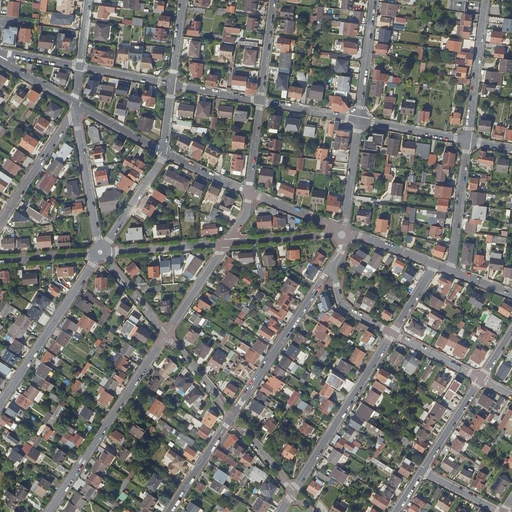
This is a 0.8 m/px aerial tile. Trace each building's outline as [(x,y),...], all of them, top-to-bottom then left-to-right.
[(41,0),(41,3),(34,2),(33,7),(40,8),(40,11),(47,11),(47,0),(41,0)] [(72,0),(68,0),(61,0),(60,14),(71,15),(73,1),(72,0)] [(137,0),(123,0),(122,9),(139,11),(140,4),(137,4),(137,0)] [(257,0),(256,0),(245,0),(244,10),(256,11),(257,0)] [(353,0),(342,0),(341,9),(352,10),(353,0)] [(451,0),(450,11),(461,12),(464,13),(465,0),(451,0)] [(10,16),(18,17),(19,2),(8,1),(6,16),(10,16)] [(152,13),(162,14),(163,10),(163,2),(154,1),(152,13)] [(380,15),(395,17),(396,4),(382,2),(380,15)] [(114,8),(100,6),(98,17),(106,18),(107,12),(114,13),(114,8)] [(284,20),(291,20),(292,16),(293,8),(288,7),(288,9),(281,9),(280,14),(285,15),(284,20)] [(458,25),(470,26),(471,15),(471,14),(464,13),(461,12),(461,14),(465,14),(464,22),(455,21),(455,25),(458,25)] [(159,16),(158,26),(168,27),(169,18),(159,16)] [(389,18),(380,17),(379,26),(388,27),(389,18)] [(244,29),(257,30),(258,19),(246,18),(244,19),(243,26),(244,27),(244,29)] [(511,18),(504,18),(502,31),(511,32),(511,18)] [(284,20),(281,19),(280,32),(292,34),(294,21),(291,20),(284,20)] [(348,22),(344,22),(343,34),(356,36),(356,32),(357,32),(357,27),(357,23),(354,23),(354,20),(348,20),(348,22)] [(187,35),(198,36),(200,22),(192,21),(192,25),(188,25),(187,35)] [(108,26),(96,24),(94,39),(106,41),(108,26)] [(462,36),(468,37),(470,26),(458,25),(457,32),(463,33),(462,36)] [(4,44),(15,45),(16,35),(17,35),(18,28),(18,27),(9,26),(9,29),(4,28),(3,41),(4,44)] [(239,29),(228,27),(224,27),(223,35),(222,42),(234,43),(234,38),(225,37),(226,32),(239,34),(239,29)] [(17,35),(17,37),(19,38),(19,41),(28,42),(30,30),(18,28),(17,35)] [(164,42),(166,30),(155,28),(154,40),(164,42)] [(386,28),(381,28),(379,41),(388,42),(388,39),(389,39),(391,30),(386,29),(386,28)] [(70,39),(64,38),(65,34),(57,32),(55,48),(68,49),(70,39)] [(491,42),(501,43),(503,33),(492,32),(491,42)] [(37,47),(51,49),(53,37),(39,35),(37,47)] [(282,52),(288,53),(289,45),(293,45),(294,41),(277,39),(276,48),(281,48),(280,52),(282,52)] [(379,41),(378,40),(376,52),(386,54),(388,42),(379,41)] [(446,49),(452,50),(458,51),(459,51),(461,41),(448,40),(446,49)] [(200,42),(191,41),(189,55),(198,57),(200,42)] [(343,52),(356,54),(357,43),(345,42),(343,52)] [(505,45),(496,44),(494,56),(503,57),(505,45)] [(129,45),(129,48),(128,60),(132,60),(132,61),(133,62),(134,62),(135,62),(136,62),(137,61),(141,61),(141,58),(143,46),(129,45)] [(231,58),(233,46),(225,45),(225,47),(220,46),(218,61),(223,62),(225,59),(225,57),(231,58)] [(128,60),(129,48),(118,47),(117,59),(128,60)] [(153,57),(161,58),(163,50),(154,49),(153,57)] [(113,65),(114,54),(95,50),(93,61),(113,65)] [(256,51),(246,50),(244,63),(254,65),(256,51)] [(288,53),(282,52),(280,60),(279,67),(289,69),(291,53),(288,53)] [(471,65),(473,53),(458,52),(458,53),(457,56),(466,57),(465,62),(456,61),(456,64),(465,65),(465,64),(471,65)] [(150,59),(141,58),(141,61),(140,67),(148,68),(152,68),(150,59)] [(346,72),(347,60),(336,58),(335,71),(346,72)] [(511,59),(501,58),(499,71),(501,72),(511,72),(511,59)] [(192,76),(201,77),(203,64),(190,62),(189,69),(192,70),(191,72),(192,72),(192,76)] [(466,68),(457,66),(456,76),(465,77),(466,68)] [(289,69),(279,67),(278,67),(276,89),(287,90),(289,69)] [(373,79),(378,80),(378,79),(383,80),(384,75),(379,75),(380,70),(374,69),(373,79)] [(495,71),(486,70),(485,83),(495,85),(500,85),(501,77),(500,77),(501,72),(499,71),(497,71),(495,71)] [(51,82),(64,85),(67,75),(58,73),(57,75),(53,74),(51,82)] [(206,85),(215,87),(215,83),(217,84),(218,83),(219,80),(218,79),(216,79),(216,75),(206,74),(206,76),(207,76),(206,85)] [(231,84),(246,85),(247,77),(232,75),(231,84)] [(348,87),(349,76),(339,75),(337,90),(348,91),(349,87),(348,87)] [(378,80),(373,79),(371,95),(380,96),(382,81),(378,80)] [(100,91),(101,86),(102,84),(88,81),(87,84),(86,84),(84,93),(89,94),(89,95),(93,97),(95,88),(97,88),(96,90),(100,91)] [(256,91),(257,84),(247,83),(246,93),(252,94),(256,91)] [(322,100),(323,88),(323,87),(310,84),(310,88),(307,87),(306,97),(322,100)] [(487,89),(497,91),(498,86),(483,84),(482,93),(486,93),(487,89)] [(116,93),(126,95),(128,87),(117,85),(116,93)] [(100,91),(99,100),(111,102),(113,91),(112,91),(113,88),(101,86),(100,91)] [(288,96),(300,98),(302,88),(290,86),(288,96)] [(17,101),(22,104),(28,94),(24,92),(20,90),(14,98),(18,100),(17,101)] [(42,95),(33,90),(28,98),(31,100),(28,106),(34,109),(42,95)] [(148,91),(143,90),(141,97),(140,105),(153,107),(154,98),(151,97),(151,94),(148,94),(148,91)] [(140,105),(141,97),(137,96),(138,95),(133,94),(133,96),(129,95),(127,105),(127,106),(139,108),(140,105)] [(344,112),(349,108),(344,102),(343,103),(340,100),(341,98),(339,98),(339,96),(330,95),(328,106),(332,106),(331,109),(344,112)] [(401,101),(400,113),(405,113),(405,112),(413,113),(415,103),(401,101)] [(211,103),(199,102),(197,116),(209,118),(211,103)] [(384,102),(382,113),(390,114),(391,103),(384,102)] [(53,103),(50,108),(51,109),(48,114),(55,119),(62,109),(53,103)] [(127,106),(127,105),(117,103),(115,113),(118,113),(121,114),(121,115),(125,116),(127,106)] [(193,117),(194,106),(179,104),(177,115),(193,117)] [(231,118),(233,107),(218,106),(217,116),(231,118)] [(460,113),(460,108),(455,107),(454,112),(453,112),(453,116),(452,116),(451,122),(459,123),(460,113)] [(234,120),(246,122),(247,112),(236,111),(234,120)] [(423,121),(427,121),(429,112),(421,111),(419,120),(420,120),(420,121),(420,122),(423,122),(423,121)] [(280,116),(270,114),(268,126),(278,128),(280,116)] [(140,117),(138,130),(150,132),(151,128),(149,128),(150,119),(140,117)] [(35,128),(43,133),(50,123),(42,118),(35,128)] [(285,128),(298,130),(299,119),(287,118),(285,128)] [(491,119),(480,118),(478,130),(490,131),(491,119)] [(189,126),(192,126),(192,121),(178,120),(177,124),(186,125),(186,130),(188,130),(189,126)] [(339,121),(334,121),(334,124),(333,131),(337,131),(335,143),(333,142),(333,141),(332,140),(331,148),(346,150),(349,133),(337,131),(339,121)] [(303,127),(302,134),(313,136),(315,124),(306,123),(305,126),(304,128),(303,127)] [(495,135),(494,136),(505,138),(506,127),(504,127),(504,126),(496,125),(496,129),(493,128),(492,134),(495,135)] [(93,138),(94,146),(101,145),(99,130),(94,126),(89,127),(91,138),(93,138)] [(366,138),(365,147),(377,149),(377,146),(379,146),(379,144),(382,145),(383,135),(375,133),(374,137),(371,136),(369,137),(369,139),(366,138)] [(21,145),(33,153),(39,143),(28,135),(21,145)] [(189,146),(192,140),(181,135),(176,144),(187,150),(189,146)] [(234,136),(232,148),(237,148),(237,147),(244,148),(245,137),(234,136)] [(387,149),(386,152),(397,154),(399,140),(396,139),(396,137),(394,136),(393,139),(389,138),(387,146),(387,148),(387,149)] [(281,139),(270,137),(269,142),(271,142),(270,148),(280,150),(281,139)] [(120,151),(125,143),(116,138),(112,147),(120,151)] [(199,143),(192,140),(189,146),(196,149),(194,152),(193,151),(191,155),(199,159),(201,155),(205,146),(199,143)] [(415,149),(416,143),(402,141),(401,152),(410,153),(415,154),(415,151),(415,149)] [(429,154),(430,144),(416,142),(416,143),(415,149),(415,151),(420,152),(420,156),(428,157),(429,154)] [(58,156),(56,159),(63,164),(67,157),(66,157),(71,149),(72,150),(73,149),(65,144),(65,145),(58,156)] [(132,161),(141,147),(137,145),(125,162),(124,162),(128,165),(142,173),(145,169),(143,168),(145,164),(139,160),(137,163),(136,162),(135,163),(132,161)] [(208,146),(203,155),(210,159),(211,161),(215,162),(216,162),(217,162),(221,153),(208,146)] [(95,163),(105,161),(103,151),(105,151),(104,147),(102,147),(102,148),(93,150),(95,163)] [(315,159),(318,159),(318,156),(325,157),(325,153),(327,154),(327,149),(318,148),(317,155),(315,155),(315,159)] [(26,160),(29,157),(18,150),(12,159),(21,165),(25,159),(26,160)] [(442,164),(449,164),(453,165),(454,152),(444,150),(442,164)] [(493,164),(494,157),(489,156),(489,157),(485,156),(486,151),(481,150),(479,160),(488,162),(488,163),(493,164)] [(373,153),(363,151),(362,166),(372,167),(373,153)] [(280,153),(268,152),(268,156),(269,157),(268,163),(279,164),(280,153)] [(428,162),(435,163),(436,155),(429,154),(428,157),(428,162)] [(244,159),(233,157),(230,169),(241,172),(244,159)] [(496,168),(508,170),(509,160),(498,158),(496,168)] [(20,166),(14,162),(9,159),(4,168),(15,175),(21,167),(20,166)] [(49,168),(47,172),(48,173),(56,178),(65,165),(64,164),(63,164),(56,159),(50,169),(49,168)] [(332,161),(329,161),(324,160),(322,160),(321,159),(319,171),(329,172),(330,166),(331,166),(332,161)] [(391,174),(391,163),(386,163),(385,178),(393,179),(393,174),(391,174)] [(442,164),(438,163),(436,180),(444,181),(445,172),(449,173),(449,164),(442,164)] [(265,186),(271,187),(273,170),(260,168),(259,181),(265,182),(265,186)] [(98,182),(108,180),(107,170),(96,172),(98,182)] [(133,170),(128,178),(135,182),(140,175),(133,170)] [(164,179),(175,184),(179,175),(168,170),(164,179)] [(9,183),(12,179),(1,171),(0,172),(0,180),(0,188),(5,192),(10,183),(9,183)] [(56,178),(48,173),(46,176),(47,177),(46,180),(45,180),(40,188),(49,194),(52,189),(55,191),(57,187),(54,186),(56,182),(58,179),(56,178)] [(123,177),(118,186),(128,192),(135,182),(128,178),(122,174),(121,175),(123,177)] [(190,181),(179,175),(175,184),(186,190),(190,181)] [(372,176),(362,175),(361,186),(366,187),(365,191),(372,191),(373,180),(372,180),(372,176)] [(206,186),(194,180),(193,184),(190,190),(196,193),(195,195),(201,198),(206,186)] [(77,181),(67,183),(70,198),(80,196),(77,181)] [(402,183),(392,182),(388,181),(387,194),(401,195),(402,183)] [(304,195),(308,195),(310,184),(298,182),(296,194),(301,195),(301,194),(304,194),(304,195)] [(293,197),(294,189),(281,183),(278,191),(293,197)] [(451,186),(435,184),(433,196),(450,198),(451,186)] [(221,189),(211,185),(206,197),(215,201),(221,189)] [(117,190),(105,192),(105,194),(103,194),(103,198),(101,198),(103,212),(107,211),(107,207),(116,205),(123,194),(117,190)] [(312,190),(311,201),(323,203),(325,192),(312,190)] [(488,192),(471,190),(470,194),(475,195),(473,204),(474,204),(486,206),(488,192)] [(235,199),(226,195),(221,207),(230,210),(232,204),(233,204),(235,199)] [(328,195),(326,205),(326,209),(338,211),(339,202),(333,201),(334,195),(328,195)] [(42,207),(38,212),(46,217),(52,221),(52,219),(47,215),(47,214),(46,214),(48,211),(47,211),(51,204),(53,205),(54,203),(53,202),(48,199),(46,201),(43,199),(39,204),(42,207)] [(438,204),(438,208),(437,209),(447,210),(448,200),(439,199),(438,204)] [(157,208),(149,202),(143,211),(151,216),(157,208)] [(71,204),(63,206),(65,214),(83,211),(82,206),(72,208),(71,204)] [(481,219),(484,220),(486,206),(474,204),(473,218),(481,219)] [(195,221),(196,211),(182,207),(179,206),(179,212),(184,212),(184,216),(185,216),(185,220),(195,221)] [(44,220),(46,217),(38,212),(30,207),(25,214),(30,217),(31,216),(40,222),(43,219),(44,220)] [(410,213),(410,215),(413,215),(418,216),(419,208),(411,207),(410,213)] [(215,208),(212,216),(216,217),(220,209),(215,208)] [(431,224),(435,225),(437,210),(432,209),(430,219),(428,219),(427,223),(431,224)] [(362,222),(369,223),(371,212),(358,210),(357,219),(362,220),(362,222)] [(435,225),(443,226),(445,211),(437,210),(435,225)] [(258,228),(273,226),(272,217),(272,216),(257,217),(258,228)] [(275,217),(272,217),(273,226),(273,228),(286,227),(285,219),(280,219),(280,218),(275,218),(275,217)] [(388,220),(378,218),(377,230),(386,231),(388,220)] [(466,231),(475,232),(476,223),(481,223),(481,219),(473,218),(471,218),(470,222),(467,222),(466,231)] [(203,234),(211,234),(211,225),(211,223),(209,223),(209,225),(205,225),(205,229),(202,229),(203,234)] [(171,235),(170,224),(159,225),(153,225),(155,239),(158,239),(158,236),(166,236),(171,235)] [(435,225),(431,224),(429,235),(440,237),(441,230),(442,230),(443,226),(435,225)] [(127,234),(128,239),(143,238),(142,228),(129,229),(130,234),(127,234)] [(5,249),(15,248),(15,240),(15,238),(4,239),(5,249)] [(54,247),(54,238),(37,239),(37,248),(54,247)] [(62,241),(60,241),(59,241),(59,238),(55,238),(56,246),(70,245),(70,240),(62,241)] [(29,239),(15,240),(15,248),(29,247),(29,239)] [(446,244),(437,241),(433,253),(441,256),(446,244)] [(462,262),(471,263),(473,243),(464,242),(462,262)] [(368,255),(359,249),(356,254),(359,255),(358,256),(354,254),(349,261),(354,264),(352,268),(362,274),(364,271),(365,269),(366,267),(360,264),(362,259),(364,260),(368,255)] [(299,250),(286,251),(287,259),(300,258),(299,250)] [(240,252),(233,253),(234,258),(236,258),(236,259),(242,259),(242,262),(254,261),(253,253),(240,254),(240,252)] [(263,253),(264,257),(265,257),(265,262),(275,261),(275,257),(273,257),(273,252),(263,253)] [(322,257),(324,255),(318,252),(313,261),(320,266),(325,259),(322,257)] [(383,257),(375,252),(368,264),(366,267),(365,269),(364,271),(366,272),(367,272),(369,269),(371,271),(374,272),(375,272),(376,270),(381,263),(380,262),(383,257)] [(474,268),(486,269),(487,264),(483,264),(484,254),(476,253),(474,268)] [(190,263),(187,261),(185,268),(194,274),(203,261),(194,255),(191,260),(192,261),(190,263)] [(490,256),(489,267),(497,268),(497,267),(503,267),(503,266),(504,258),(490,256)] [(233,260),(229,257),(223,266),(227,269),(230,272),(234,266),(231,263),(233,260)] [(399,273),(400,274),(403,269),(405,265),(397,260),(394,264),(400,267),(398,270),(400,272),(399,273)] [(127,269),(133,276),(140,270),(134,262),(127,269)] [(71,275),(74,274),(73,267),(58,269),(58,277),(71,276),(71,275)] [(150,277),(160,277),(159,267),(150,268),(150,277)] [(403,277),(411,282),(417,273),(409,267),(403,277)] [(352,274),(359,279),(361,275),(358,272),(354,270),(352,274)] [(5,271),(1,272),(1,278),(4,278),(4,282),(10,281),(9,272),(5,272),(5,271)] [(226,278),(223,282),(232,288),(239,278),(230,272),(226,277),(226,278)] [(37,273),(22,274),(23,285),(37,283),(37,273)] [(440,277),(438,282),(444,285),(441,292),(446,295),(452,283),(440,277)] [(107,278),(96,278),(96,288),(100,288),(101,291),(105,291),(105,288),(107,288),(107,278)] [(288,279),(280,290),(284,292),(291,297),(294,291),(293,290),(297,284),(288,279)] [(57,296),(61,290),(51,284),(49,287),(54,290),(52,293),(57,296)] [(461,287),(457,284),(454,288),(454,289),(449,298),(452,301),(458,291),(459,291),(461,287)] [(220,286),(216,293),(224,299),(229,291),(220,286)] [(87,291),(84,296),(103,308),(110,313),(111,310),(105,305),(92,296),(93,295),(87,291)] [(254,298),(261,302),(265,296),(259,292),(254,298)] [(284,292),(277,303),(287,310),(294,299),(291,297),(284,292)] [(356,305),(360,308),(364,301),(374,307),(380,297),(370,292),(365,299),(362,297),(360,299),(356,305)] [(486,299),(474,292),(469,301),(476,305),(480,308),(486,299)] [(325,310),(332,308),(326,293),(320,295),(325,310)] [(219,298),(213,294),(208,302),(214,306),(219,298)] [(441,312),(446,304),(445,303),(434,296),(432,299),(435,301),(432,306),(441,312)] [(52,297),(48,303),(53,306),(56,300),(52,297)] [(78,301),(76,304),(88,312),(93,305),(83,298),(80,302),(78,301)] [(206,303),(200,299),(195,308),(200,312),(203,308),(205,310),(207,307),(205,305),(206,303)] [(162,302),(162,310),(165,310),(165,312),(170,311),(170,301),(162,302)] [(131,308),(122,302),(118,310),(127,316),(131,308)] [(238,302),(236,307),(243,310),(245,305),(238,302)] [(511,310),(511,307),(504,302),(498,311),(508,317),(511,310)] [(288,312),(283,309),(280,313),(270,307),(268,311),(279,318),(283,320),(288,312)] [(387,307),(382,314),(384,314),(382,317),(388,320),(389,318),(391,318),(395,312),(387,307)] [(104,313),(100,320),(105,323),(111,313),(110,313),(103,308),(101,311),(104,313)] [(325,313),(319,322),(320,323),(325,325),(330,317),(331,317),(335,312),(332,309),(325,313)] [(437,328),(444,318),(432,310),(429,316),(433,318),(436,320),(433,326),(437,328)] [(198,325),(204,316),(196,311),(191,320),(198,325)] [(330,320),(340,327),(345,319),(335,312),(331,317),(330,320)] [(23,313),(16,324),(26,331),(34,320),(23,313)] [(96,322),(85,314),(78,325),(79,326),(83,329),(89,332),(96,322)] [(492,314),(484,327),(487,329),(489,327),(495,330),(497,327),(499,328),(501,325),(498,323),(500,320),(492,314)] [(135,326),(139,320),(132,315),(121,331),(129,336),(132,338),(133,338),(134,335),(139,328),(135,326)] [(238,317),(235,321),(242,325),(244,321),(241,319),(238,317)] [(264,323),(262,324),(264,325),(268,328),(269,327),(277,332),(280,328),(275,325),(277,322),(271,318),(270,321),(271,321),(268,325),(264,323)] [(70,332),(75,324),(69,319),(63,327),(70,332)] [(421,337),(426,329),(413,321),(408,329),(421,337)] [(459,321),(456,326),(461,329),(464,324),(460,322),(459,321)] [(326,333),(329,328),(328,327),(326,326),(325,325),(320,323),(317,328),(318,329),(314,335),(323,342),(328,334),(326,333)] [(340,331),(348,336),(353,328),(346,323),(340,331)] [(370,332),(372,329),(360,323),(358,325),(370,332)] [(24,334),(26,331),(16,324),(15,324),(8,334),(17,339),(18,340),(23,333),(24,334)] [(264,325),(263,326),(259,333),(270,341),(275,334),(270,331),(271,330),(268,328),(264,325)] [(478,330),(483,333),(481,336),(478,340),(486,345),(489,341),(491,342),(495,334),(487,329),(484,327),(481,325),(478,330)] [(150,334),(140,327),(139,328),(134,335),(141,339),(145,342),(150,334)] [(199,334),(191,329),(186,338),(194,343),(199,334)] [(221,339),(226,332),(222,330),(219,334),(216,331),(214,335),(221,339)] [(65,347),(72,336),(63,331),(56,342),(65,347)] [(373,334),(370,332),(364,341),(371,345),(373,342),(374,343),(376,339),(372,337),(373,334)] [(226,334),(221,343),(225,345),(230,336),(226,334)] [(294,340),(300,344),(304,337),(298,334),(294,340)] [(441,336),(437,344),(438,344),(441,346),(444,348),(446,344),(450,346),(451,345),(455,337),(456,337),(451,334),(448,340),(441,336)] [(327,347),(333,338),(330,335),(327,340),(329,341),(325,346),(321,343),(319,346),(325,350),(327,347)] [(460,339),(455,337),(451,345),(456,347),(453,353),(463,357),(467,349),(458,344),(460,339)] [(17,339),(9,350),(18,356),(25,345),(18,340),(17,339)] [(259,340),(252,349),(257,352),(257,351),(261,354),(267,345),(259,340)] [(61,346),(54,341),(49,350),(55,355),(61,346)] [(128,343),(121,353),(122,354),(128,358),(135,347),(129,343),(128,343)] [(211,348),(202,343),(197,353),(205,358),(211,348)] [(292,345),(287,353),(285,357),(292,362),(293,362),(295,359),(300,362),(306,354),(292,345)] [(235,349),(233,352),(235,353),(237,355),(239,355),(239,356),(243,358),(249,362),(253,365),(260,354),(257,352),(252,349),(248,346),(246,349),(249,351),(245,356),(243,355),(244,354),(235,349)] [(350,360),(358,365),(366,354),(357,348),(350,360)] [(485,351),(482,349),(481,351),(476,348),(469,359),(479,364),(485,354),(483,353),(485,351)] [(8,350),(5,355),(3,358),(13,365),(19,357),(18,356),(9,350),(8,350)] [(48,351),(47,352),(52,355),(52,356),(52,357),(50,360),(53,361),(56,356),(48,351)] [(390,361),(398,366),(404,356),(396,351),(390,361)] [(52,355),(47,352),(41,362),(43,363),(52,369),(54,365),(50,363),(50,361),(49,361),(50,360),(52,357),(52,356),(52,355)] [(216,352),(208,364),(215,368),(214,369),(218,371),(226,359),(216,352)] [(115,364),(126,371),(128,367),(130,365),(129,365),(127,363),(130,359),(128,358),(122,354),(115,364)] [(421,361),(409,354),(402,365),(406,368),(412,371),(414,372),(421,361)] [(239,356),(239,355),(236,360),(237,361),(231,369),(239,374),(242,370),(242,369),(244,365),(246,367),(249,362),(243,358),(239,356)] [(287,370),(292,362),(285,357),(284,357),(279,365),(287,370)] [(162,369),(159,372),(166,378),(167,379),(170,376),(169,375),(178,366),(170,359),(169,358),(167,359),(165,361),(165,363),(166,364),(161,369),(162,369)] [(347,374),(352,366),(342,359),(337,367),(347,374)] [(0,371),(7,376),(12,367),(2,361),(0,364),(0,371)] [(43,363),(36,374),(37,374),(45,379),(52,369),(43,363)] [(497,374),(504,379),(510,369),(503,364),(497,374)] [(422,379),(425,381),(434,367),(430,365),(422,379)] [(278,367),(272,375),(280,380),(286,372),(278,367)] [(376,380),(373,386),(374,387),(382,392),(383,392),(388,385),(388,386),(389,383),(390,384),(394,378),(398,380),(399,378),(396,376),(395,376),(391,373),(390,373),(390,374),(381,369),(376,378),(379,380),(378,382),(376,380)] [(158,371),(147,386),(156,392),(166,378),(159,372),(158,371)] [(120,375),(117,373),(114,378),(122,383),(127,375),(122,372),(120,375)] [(332,373),(326,382),(328,383),(336,388),(339,390),(345,381),(332,373)] [(54,385),(51,383),(45,379),(37,374),(33,380),(47,389),(49,386),(52,388),(54,385)] [(305,374),(300,381),(303,384),(308,376),(305,374)] [(450,382),(438,374),(432,386),(443,393),(450,382)] [(271,380),(268,384),(274,388),(279,392),(285,383),(280,380),(272,375),(270,379),(271,380)] [(183,379),(178,376),(174,382),(181,386),(180,388),(185,392),(189,386),(189,387),(192,383),(187,379),(188,378),(185,376),(183,379)] [(113,393),(119,382),(110,377),(103,387),(112,393),(113,393)] [(83,383),(77,379),(74,383),(70,389),(76,393),(83,383)] [(461,384),(454,380),(449,388),(449,389),(456,393),(461,384)] [(268,396),(274,388),(268,384),(266,383),(261,390),(268,396)] [(328,399),(336,388),(328,383),(320,394),(326,398),(328,399)] [(238,389),(230,384),(225,392),(233,397),(238,389)] [(26,391),(23,395),(28,398),(33,401),(40,391),(31,385),(27,392),(26,391)] [(112,393),(103,387),(100,385),(97,391),(103,395),(99,401),(106,406),(113,396),(111,395),(112,393)] [(382,392),(374,387),(372,390),(371,389),(365,400),(374,406),(382,392)] [(418,387),(416,389),(426,395),(428,391),(425,389),(424,391),(418,387)] [(192,403),(194,405),(198,410),(202,404),(199,400),(203,398),(195,388),(191,392),(189,390),(184,396),(191,404),(192,403)] [(450,402),(456,393),(449,389),(443,398),(450,402)] [(51,392),(49,396),(58,402),(60,398),(51,392)] [(260,392),(255,399),(263,405),(268,397),(260,392)] [(23,406),(28,398),(23,395),(21,393),(15,401),(23,406)] [(484,394),(478,403),(488,409),(493,400),(484,394)] [(293,409),(300,398),(297,396),(294,401),(290,407),(293,409)] [(326,398),(319,410),(327,415),(334,403),(328,399),(326,398)] [(150,411),(159,417),(166,406),(157,399),(150,411)] [(260,415),(266,407),(263,405),(255,399),(249,408),(260,415)] [(291,399),(285,407),(288,409),(290,407),(294,401),(291,399)] [(309,404),(302,400),(298,406),(305,410),(302,414),(308,418),(314,408),(309,404)] [(437,402),(430,414),(437,418),(439,420),(446,408),(439,403),(437,402)] [(362,403),(355,414),(356,415),(365,420),(367,422),(374,410),(362,403)] [(7,411),(4,409),(2,412),(19,422),(20,420),(15,416),(17,414),(21,416),(24,411),(12,404),(7,411)] [(54,430),(68,409),(60,404),(53,414),(46,425),(48,426),(54,430)] [(89,419),(94,411),(86,405),(81,414),(89,419)] [(510,409),(498,427),(502,430),(510,418),(511,414),(511,409),(511,410),(510,409)] [(209,412),(202,423),(211,428),(217,418),(209,412)] [(491,414),(490,413),(489,416),(486,420),(490,423),(491,421),(492,422),(493,419),(496,421),(498,416),(495,414),(494,415),(492,413),(491,414)] [(434,424),(437,418),(430,414),(423,425),(430,429),(431,429),(432,430),(435,425),(434,424)] [(475,419),(470,427),(477,431),(485,419),(477,414),(474,418),(475,419)] [(10,419),(4,415),(0,421),(0,422),(5,426),(6,423),(11,426),(14,422),(10,419)] [(359,430),(365,420),(356,415),(350,424),(359,430)] [(274,420),(270,417),(270,418),(263,429),(266,431),(267,430),(272,433),(276,426),(272,423),(274,420)] [(300,430),(307,434),(309,432),(311,433),(314,428),(312,427),(304,422),(300,430)] [(374,431),(376,427),(368,422),(366,426),(374,431)] [(140,438),(145,431),(136,424),(130,432),(140,438)] [(48,439),(54,430),(48,426),(46,425),(44,428),(46,430),(47,430),(46,433),(43,436),(48,439)] [(167,425),(165,429),(180,439),(186,443),(191,446),(194,441),(183,434),(182,436),(167,425)] [(422,425),(415,436),(424,441),(429,433),(428,432),(430,429),(423,425),(422,425)] [(459,433),(455,430),(453,433),(460,437),(467,441),(468,439),(469,439),(474,432),(464,426),(459,433)] [(120,442),(119,443),(122,445),(125,440),(124,439),(125,438),(123,437),(126,433),(118,427),(115,433),(113,432),(110,436),(120,442)] [(192,428),(191,431),(196,435),(197,434),(206,440),(211,432),(202,427),(198,432),(192,428)] [(345,436),(344,437),(348,440),(348,441),(350,443),(355,446),(358,448),(359,444),(352,440),(352,439),(350,437),(354,431),(350,428),(345,436)] [(9,431),(6,436),(14,442),(17,444),(18,444),(21,440),(9,431)] [(67,432),(64,437),(68,440),(74,443),(74,442),(78,445),(83,438),(79,435),(77,438),(67,432)] [(227,449),(229,446),(230,444),(234,446),(235,444),(238,439),(235,435),(230,434),(228,433),(223,440),(226,442),(223,446),(227,449)] [(42,438),(39,436),(32,446),(34,447),(35,448),(42,438)] [(406,446),(410,440),(404,436),(401,442),(406,446)] [(355,446),(350,443),(348,441),(347,441),(346,441),(341,439),(336,447),(340,450),(343,445),(352,451),(355,446)] [(423,452),(428,444),(419,439),(414,447),(423,452)] [(457,439),(451,448),(452,448),(458,453),(464,444),(457,439)] [(24,448),(29,451),(32,446),(27,443),(24,448)] [(246,451),(235,444),(234,446),(233,448),(231,451),(242,458),(245,453),(246,451)] [(282,454),(291,460),(298,450),(288,444),(282,454)] [(488,454),(492,447),(486,444),(482,450),(488,454)] [(123,446),(116,456),(124,461),(131,451),(123,446)] [(38,455),(40,451),(35,448),(34,447),(27,457),(35,463),(38,458),(37,457),(38,455)] [(191,460),(196,453),(187,447),(186,448),(184,451),(185,452),(183,455),(191,460)] [(63,460),(67,454),(58,448),(50,458),(61,465),(64,460),(63,460)] [(450,452),(460,458),(462,455),(458,453),(452,448),(450,452)] [(106,449),(99,460),(105,464),(108,466),(115,455),(106,449)] [(334,449),(327,460),(335,465),(342,454),(334,449)] [(20,462),(24,457),(13,450),(8,457),(16,462),(18,460),(20,462)] [(181,463),(184,459),(170,450),(166,455),(170,458),(170,459),(173,462),(173,463),(171,464),(168,466),(171,472),(172,471),(173,474),(178,472),(179,469),(182,469),(184,470),(186,466),(183,464),(181,463)] [(227,456),(217,450),(214,454),(219,457),(224,461),(225,461),(227,457),(227,456)] [(253,458),(245,453),(242,458),(240,461),(248,466),(253,458)] [(238,464),(227,457),(225,461),(235,468),(238,464)] [(440,467),(451,473),(456,464),(453,462),(454,460),(450,457),(448,459),(446,458),(440,467)] [(98,475),(105,464),(99,460),(97,459),(90,470),(93,471),(98,475)] [(374,462),(383,468),(385,465),(376,459),(374,462)] [(415,463),(408,459),(406,462),(405,462),(399,471),(408,477),(414,468),(413,467),(415,463)] [(475,474),(478,475),(480,471),(485,463),(482,461),(480,466),(479,467),(475,474)] [(265,473),(252,465),(249,470),(246,475),(245,476),(249,477),(250,476),(260,482),(265,473)] [(392,473),(393,470),(385,465),(383,468),(392,473)] [(338,467),(331,479),(341,485),(349,473),(338,467)] [(242,474),(243,473),(241,471),(240,472),(233,468),(229,475),(236,480),(237,478),(241,473),(242,474)] [(462,469),(459,477),(468,482),(472,474),(462,469)] [(219,470),(214,478),(215,479),(222,483),(223,484),(229,475),(219,470)] [(87,478),(84,482),(86,483),(95,489),(96,489),(103,478),(98,475),(93,471),(90,476),(91,477),(89,479),(87,478)] [(316,475),(328,483),(330,479),(318,471),(316,475)] [(480,471),(478,475),(477,476),(478,477),(476,480),(474,479),(471,484),(481,490),(484,485),(479,483),(481,479),(484,481),(487,475),(480,471)] [(146,486),(155,492),(163,479),(155,474),(146,486)] [(394,475),(389,483),(399,489),(401,484),(400,483),(402,480),(394,475)] [(506,485),(509,480),(501,475),(498,480),(499,481),(494,488),(500,492),(502,489),(503,489),(506,485)] [(31,489),(43,497),(52,484),(43,478),(40,482),(37,480),(31,489)] [(323,482),(316,478),(316,481),(315,483),(313,481),(307,490),(316,495),(323,482)] [(215,479),(210,488),(217,492),(222,483),(215,479)] [(86,483),(80,493),(88,499),(95,489),(86,483)] [(195,489),(201,493),(205,486),(199,483),(195,489)] [(272,484),(271,486),(269,485),(266,483),(261,490),(264,492),(261,496),(265,499),(268,495),(271,496),(273,492),(276,494),(279,489),(272,484)] [(21,484),(14,495),(21,499),(23,501),(30,490),(21,484)] [(384,484),(378,492),(382,495),(386,497),(390,499),(395,491),(384,484)] [(21,499),(14,495),(8,490),(5,495),(8,497),(8,500),(5,504),(13,509),(15,506),(14,506),(17,502),(19,503),(21,499)] [(74,499),(72,503),(77,507),(81,509),(88,499),(80,493),(78,492),(74,498),(74,499)] [(146,498),(142,505),(145,507),(151,511),(158,500),(145,492),(143,496),(146,498)] [(125,499),(127,496),(122,493),(118,498),(115,502),(118,504),(121,506),(123,502),(125,503),(127,500),(125,499)] [(385,500),(386,497),(382,495),(381,497),(376,494),(372,501),(385,509),(389,502),(385,500)] [(436,504),(447,511),(453,502),(442,495),(436,504)] [(269,507),(271,505),(259,497),(253,508),(258,511),(264,511),(268,507),(269,507)] [(416,498),(413,502),(428,511),(432,506),(427,503),(428,502),(421,498),(420,500),(416,498)] [(345,511),(347,508),(335,501),(329,510),(332,511),(345,511)] [(68,511),(73,511),(77,507),(72,503),(70,502),(65,509),(68,511)] [(113,510),(118,504),(115,502),(108,511),(114,511),(115,511),(113,510)] [(186,510),(184,508),(181,511),(201,511),(202,510),(190,502),(186,510)]
